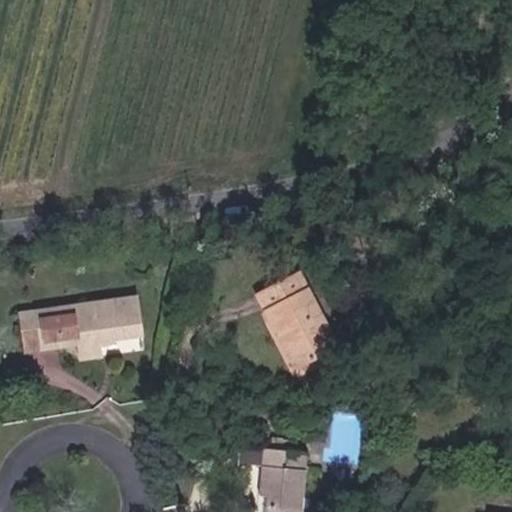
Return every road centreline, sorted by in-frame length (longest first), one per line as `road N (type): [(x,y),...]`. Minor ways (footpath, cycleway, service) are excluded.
road 1 (residential): [(0,236),(363,179),(493,117),(511,99)]
road 2 (residential): [(89,435),(66,434),(27,454),(15,473),(12,511)]
